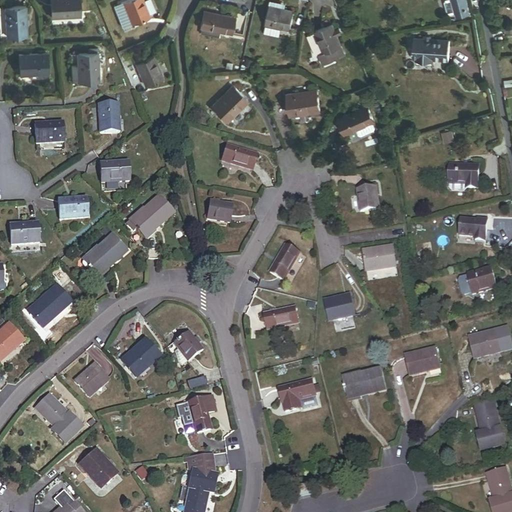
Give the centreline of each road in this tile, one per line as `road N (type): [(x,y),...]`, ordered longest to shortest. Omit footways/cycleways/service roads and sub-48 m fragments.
road 1 (residential): [(215,303),(176,290),(131,298),(0,420)]
road 2 (residential): [(250,511),(252,446),(215,303)]
road 3 (residential): [(215,303),(311,161)]
road 4 (residential): [(511,156),(477,0)]
